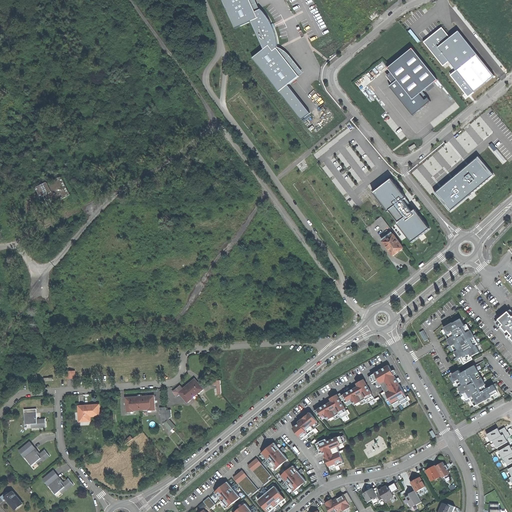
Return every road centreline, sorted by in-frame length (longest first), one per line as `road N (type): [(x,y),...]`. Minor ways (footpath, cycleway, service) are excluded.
road 1 (residential): [(57,391),(170,382),(188,348),(315,339),(330,352)]
road 2 (unclassified): [(222,106),(339,271),(353,304),(370,313)]
road 3 (unclassified): [(409,0),(325,75),(403,162)]
road 4 (secondary): [(178,477),(330,352)]
road 5 (residential): [(450,438),(394,469),(324,486),(292,511)]
road 6 (unclassified): [(403,162),(511,73)]
